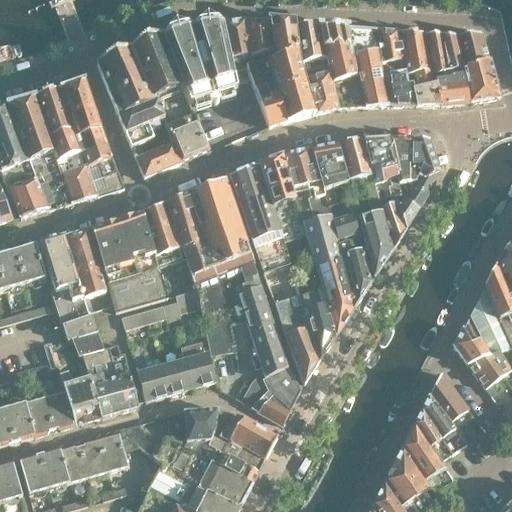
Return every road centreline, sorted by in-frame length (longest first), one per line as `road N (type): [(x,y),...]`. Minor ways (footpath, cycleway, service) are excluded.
road 1 (residential): [(505,118),(506,80),(490,21),(203,14),(81,55)]
road 2 (residential): [(461,124),(452,172),(301,447)]
road 3 (residential): [(137,197),(277,139),(327,127),(461,124)]
road 4 (residential): [(0,460),(202,402),(236,409),(301,447)]
road 5 (residential): [(370,511),(438,358)]
road 6 (residential): [(81,55),(137,197)]
road 7 (residential): [(438,358),(511,225)]
road 8 (residential): [(0,239),(137,197)]
